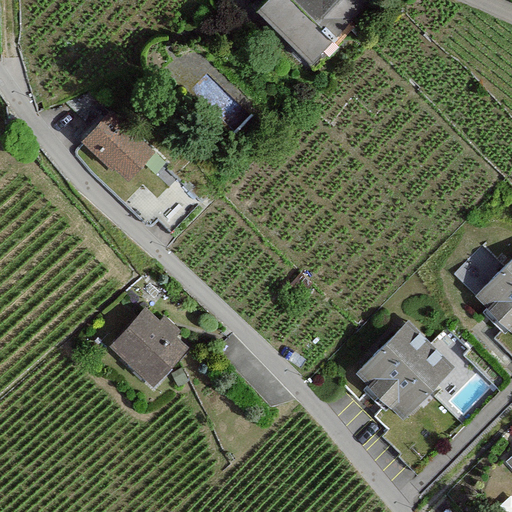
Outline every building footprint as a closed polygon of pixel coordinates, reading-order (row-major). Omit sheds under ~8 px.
[(264,0),(256,8),(309,59),(367,0),(264,0)] [(151,147),(109,109),(82,138),(124,177),(151,147)] [(511,257),(477,293),(511,327),(511,257)] [(153,381),(188,345),(147,305),(112,341),(153,381)] [(456,364),(410,317),(358,368),(404,415),(456,364)]
